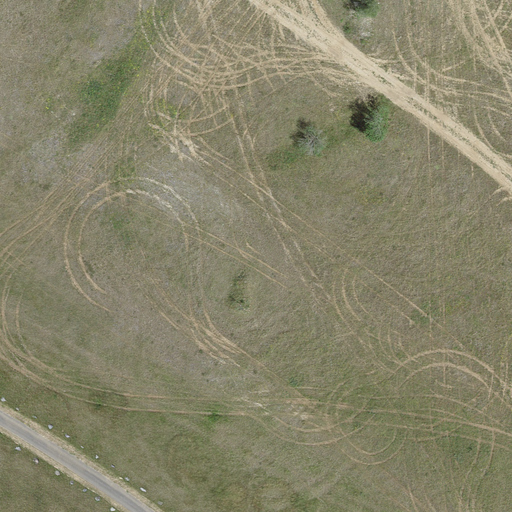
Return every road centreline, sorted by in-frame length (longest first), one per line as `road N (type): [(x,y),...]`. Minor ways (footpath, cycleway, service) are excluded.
road 1 (track): [(511,185),(415,96),(278,0)]
road 2 (track): [(0,415),(145,511)]
